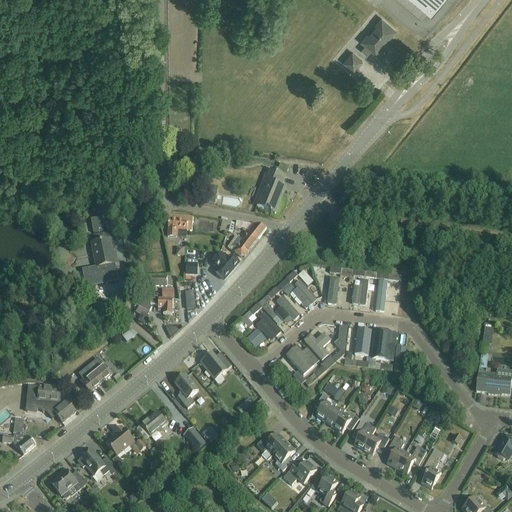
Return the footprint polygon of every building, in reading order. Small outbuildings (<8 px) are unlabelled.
[(413,0),(432,15),(444,0),(413,0)] [(382,46),(386,41),(388,43),(393,37),(391,36),(396,31),(383,19),(377,25),(379,27),(370,36),(369,35),(363,41),(367,45),(362,50),(368,55),(372,49),(377,53),(383,46),(382,46)] [(353,52),(345,62),(355,71),(363,61),(353,52)] [(192,160),(209,162),(211,152),(194,149),(192,160)] [(264,182),(268,183),(257,207),(275,215),(282,197),(278,195),(286,177),(273,171),(270,176),(267,174),(264,182)] [(257,199),(259,191),(253,189),(251,197),(257,199)] [(208,196),(207,205),(215,206),(217,198),(208,196)] [(141,211),(123,218),(127,229),(146,222),(141,211)] [(169,217),(167,239),(177,239),(177,232),(187,233),(192,233),(193,223),(193,222),(193,219),(189,219),(185,218),(180,218),(169,217)] [(101,218),(91,220),(93,234),(103,232),(101,218)] [(237,236),(230,245),(233,248),(231,251),(234,254),(236,252),(242,257),(245,257),(267,229),(263,226),(262,226),(261,225),(246,223),(236,221),(236,223),(235,227),(244,228),(246,230),(240,239),(237,236)] [(225,222),(223,231),(226,231),(225,233),(231,235),(233,227),(234,224),(228,222),(228,223),(225,222)] [(93,268),(82,270),(85,287),(96,285),(119,281),(116,265),(117,265),(116,257),(114,258),(111,241),(110,234),(94,237),(95,244),(93,244),(97,267),(93,268)] [(186,255),(187,246),(178,246),(178,255),(186,255)] [(216,274),(224,281),(239,264),(231,257),(228,261),(221,255),(212,265),(219,271),(216,274)] [(185,276),(197,277),(198,265),(186,264),(185,276)] [(341,276),(341,279),(350,280),(349,284),(353,284),(354,277),(355,271),(342,270),(341,276)] [(294,273),(286,280),(290,284),(298,277),(294,273)] [(171,287),(171,278),(139,278),(139,288),(171,287)] [(286,280),(276,289),(280,293),(290,284),(286,280)] [(339,282),(330,281),(327,307),(337,308),(339,282)] [(121,304),(131,284),(126,282),(121,292),(116,302),(121,304)] [(318,303),(300,284),(295,288),(298,291),(292,296),(307,312),(318,303)] [(389,285),(379,285),(377,311),(386,312),(389,285)] [(362,289),(355,288),(353,308),(360,308),(362,289)] [(196,309),(195,289),(187,290),(187,309),(196,309)] [(276,289),(268,296),(272,300),(280,293),(276,289)] [(162,290),(162,300),(174,300),(173,290),(162,290)] [(268,296),(258,305),(262,309),(267,305),(272,300),(268,296)] [(173,300),(162,300),(135,299),(135,306),(138,306),(135,312),(140,316),(137,321),(144,325),(148,317),(147,316),(149,313),(148,312),(151,307),(151,306),(151,305),(158,307),(158,312),(164,312),(164,315),(172,315),(172,309),(173,309),(173,300)] [(284,299),(277,305),(294,324),(300,318),(284,299)] [(258,305),(250,312),(254,316),(262,310),(262,309),(258,305)] [(262,309),(262,310),(272,321),(277,317),(267,305),(262,309)] [(250,312),(245,316),(251,323),(256,318),(254,316),(250,312)] [(245,316),(240,321),(241,321),(249,330),(254,326),(251,323),(245,316)] [(265,316),(259,321),(275,339),(281,334),(265,316)] [(423,337),(427,334),(421,325),(417,328),(423,337)] [(237,326),(233,329),(239,335),(243,331),(237,326)] [(493,344),(493,327),(485,327),(485,344),(493,344)] [(251,344),(261,335),(257,331),(247,340),(251,344)] [(371,333),(358,332),(355,358),(368,360),(371,333)] [(123,336),(122,337),(127,343),(132,339),(127,333),(123,336)] [(388,336),(375,335),(373,362),(394,364),(395,352),(387,351),(388,336)] [(311,337),(303,343),(321,364),(329,358),(323,351),(331,344),(324,336),(316,343),(311,337)] [(336,339),(332,343),(340,353),(341,352),(345,348),(336,339)] [(302,345),(286,360),(304,379),(320,365),(302,345)] [(340,353),(333,359),(336,364),(337,364),(345,357),(341,352),(340,353)] [(212,355),(200,364),(215,382),(221,377),(232,368),(223,357),(217,361),(212,355)] [(485,369),(487,356),(481,355),(479,368),(485,369)] [(331,358),(321,366),(323,368),(326,372),(327,373),(337,364),(336,364),(333,359),(331,358)] [(98,360),(79,376),(83,381),(80,383),(90,396),(95,392),(112,378),(101,364),(98,360)] [(395,361),(394,372),(402,373),(403,362),(395,361)] [(326,372),(323,368),(314,375),(318,379),(318,380),(327,373),(326,372)] [(478,374),(477,390),(488,391),(488,396),(496,397),(496,396),(501,396),(501,397),(510,398),(511,380),(511,379),(511,372),(498,371),(497,376),(478,374)] [(182,394),(177,398),(188,411),(195,405),(190,399),(199,392),(186,376),(175,385),(182,394)] [(30,387),(27,413),(35,414),(36,409),(39,410),(43,414),(45,412),(52,420),(57,416),(63,424),(76,413),(68,403),(64,406),(61,404),(62,388),(40,386),(40,388),(30,387)] [(366,386),(362,391),(367,395),(371,390),(366,386)] [(342,390),(334,400),(339,403),(346,393),(342,390)] [(334,410),(337,406),(333,403),(330,407),(325,404),(328,400),(323,397),(315,408),(320,412),(316,417),(325,423),(334,410)] [(248,401),(244,404),(249,410),(253,406),(248,401)] [(415,401),(411,408),(419,413),(423,406),(415,401)] [(425,407),(420,416),(423,418),(428,409),(425,407)] [(398,412),(391,408),(387,415),(394,419),(398,412)] [(334,410),(325,423),(333,429),(343,416),(345,412),(341,409),(339,413),(334,410)] [(157,414),(142,427),(151,438),(167,426),(157,414)] [(347,419),(343,416),(333,429),(342,435),(346,430),(351,433),(359,421),(350,415),(347,419)] [(15,434),(24,434),(25,419),(16,418),(15,434)] [(361,422),(352,439),(357,442),(354,447),(363,452),(372,438),(376,431),(367,426),(361,422)] [(135,445),(134,444),(122,429),(114,435),(116,437),(106,445),(117,458),(130,448),(137,457),(147,448),(140,441),(135,445)] [(193,430),(184,437),(197,453),(206,445),(193,430)] [(205,436),(210,442),(217,437),(212,430),(205,436)] [(273,457),(287,444),(278,435),(271,442),(266,438),(257,447),(264,455),(261,458),(267,463),(273,457)] [(372,438),(363,452),(373,457),(376,452),(381,455),(388,443),(389,441),(379,435),(376,440),(372,438)] [(36,446),(29,437),(29,438),(14,436),(14,437),(3,436),(2,443),(13,444),(24,456),(36,446)] [(456,437),(451,445),(458,448),(462,440),(456,437)] [(511,438),(505,437),(495,455),(498,457),(497,459),(503,462),(505,461),(508,463),(511,455),(511,438)] [(396,471),(406,454),(401,452),(404,446),(400,443),(401,442),(395,438),(388,451),(394,454),(387,466),(396,471)] [(295,453),(287,444),(273,457),(278,463),(275,466),(283,474),(292,464),(288,460),(295,453)] [(406,454),(396,471),(407,477),(413,465),(419,468),(426,454),(417,449),(412,458),(406,454)] [(435,450),(432,455),(423,470),(428,473),(421,485),(432,491),(441,475),(435,471),(438,465),(444,455),(435,450)] [(79,462),(78,463),(78,464),(80,466),(83,469),(86,467),(94,478),(100,473),(104,478),(110,473),(113,477),(118,472),(107,459),(102,463),(92,451),(80,461),(81,461),(79,462)] [(298,481),(304,486),(317,472),(307,463),(301,471),(296,467),(287,477),(284,480),(292,488),(295,484),(298,481)] [(51,485),(62,498),(63,497),(65,500),(67,500),(70,498),(70,496),(68,493),(74,488),(78,493),(87,486),(76,473),(71,477),(67,472),(51,485)] [(318,479),(311,489),(317,493),(323,497),(320,503),(328,509),(337,496),(332,493),(338,484),(327,477),(324,482),(318,479)] [(96,484),(91,488),(96,494),(101,490),(96,484)] [(506,486),(499,492),(508,502),(511,498),(511,490),(510,491),(506,486)] [(135,492),(128,498),(133,504),(140,498),(135,492)] [(351,492),(340,508),(338,511),(359,511),(362,509),(357,506),(362,499),(351,492)] [(467,506),(462,511),(463,511),(490,511),(487,508),(485,510),(475,499),(470,503),(469,503),(466,505),(467,506)]
